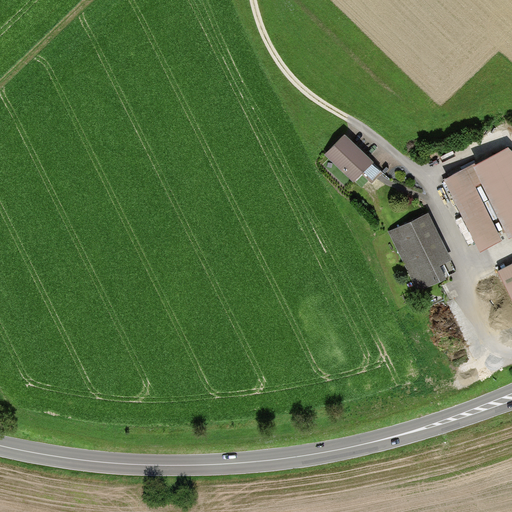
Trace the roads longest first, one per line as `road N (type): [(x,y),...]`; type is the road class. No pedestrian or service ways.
road 1 (primary): [(0,446),(102,463),(301,457),(511,398)]
road 2 (track): [(252,0),(287,74),(354,121)]
